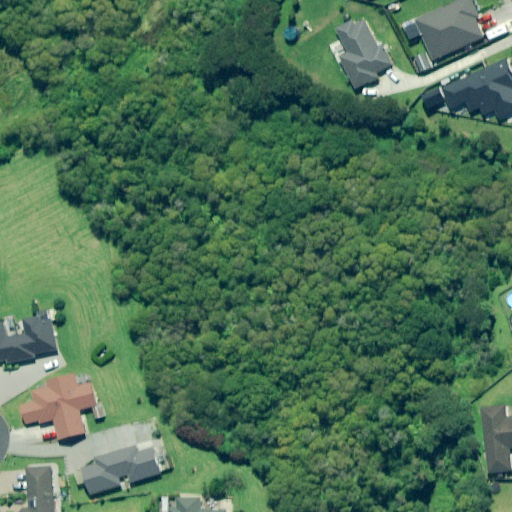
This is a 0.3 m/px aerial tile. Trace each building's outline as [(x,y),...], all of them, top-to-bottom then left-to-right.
[(480,19),(471,0),(465,0),(417,22),(434,61),(484,39),(476,20),(480,19)] [(379,48),(367,21),(358,25),(356,19),(338,27),(349,52),(340,56),(354,89),(378,79),(376,75),(392,67),(383,47),(379,48)] [(334,57),(320,62),(326,77),(340,72),(334,57)] [(443,90),(446,96),(434,101),(438,111),(450,105),(452,109),(467,103),(472,113),(480,110),(483,117),(497,111),(500,118),(511,113),(511,70),(508,61),(443,90)] [(78,386),(75,376),(48,383),(49,387),(32,391),(35,403),(21,406),(25,425),(39,421),(40,424),(55,420),(59,439),(84,434),(79,410),(96,406),(90,383),(78,386)] [(511,417),(506,419),(505,407),(480,409),(488,473),(511,471),(508,450),(511,449),(511,417)] [(91,496),(121,487),(133,484),(161,475),(153,449),(139,453),(137,447),(97,459),(99,465),(83,470),(91,496)] [(54,511),(52,467),(27,469),(30,509),(18,510),(18,511),(54,511)] [(200,511),(200,500),(159,499),(159,511),(225,511),(226,511),(200,511)]
